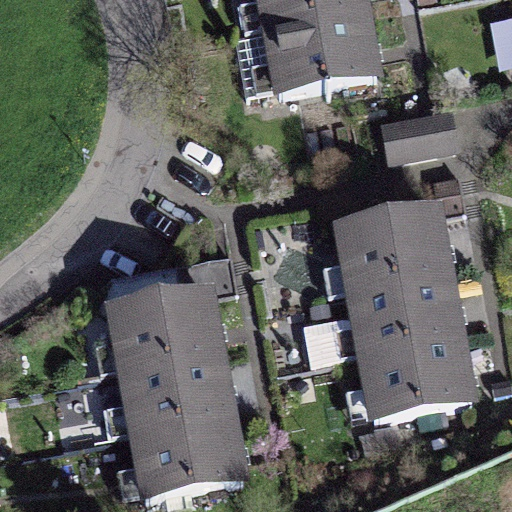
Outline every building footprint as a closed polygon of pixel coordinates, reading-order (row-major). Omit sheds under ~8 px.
[(261,0),(269,43),(375,27),(370,0),(261,0)] [(269,43),(280,114),(386,97),(375,27),(269,43)] [(453,116),(383,126),(388,167),(459,157),(453,116)] [(335,228),(346,296),(458,279),(446,210),(335,228)] [(346,296),(357,365),(469,347),(458,279),(346,296)] [(115,309),(125,375),(229,358),(218,292),(115,309)] [(357,365),(368,433),(480,416),(469,347),(357,365)] [(125,375),(136,441),(240,424),(229,358),(125,375)] [(136,441),(146,507),(250,490),(240,424),(136,441)]
